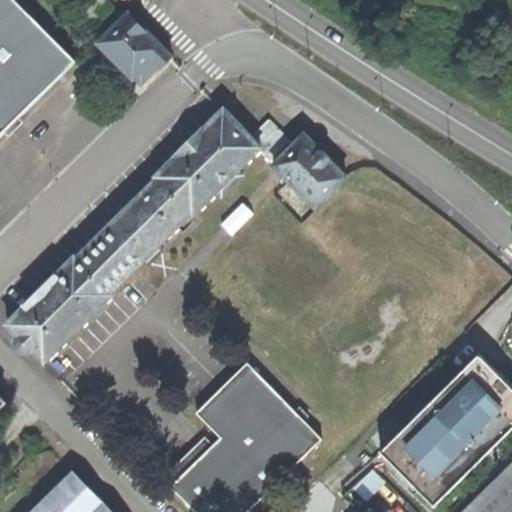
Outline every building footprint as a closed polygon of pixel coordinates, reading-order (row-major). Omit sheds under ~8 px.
[(0,0),(0,135),(78,59),(18,0),(0,0)] [(160,66),(172,55),(149,31),(131,12),(100,44),(134,77),(153,58),(160,66)] [(8,323),(45,360),(112,293),(112,291),(142,260),(149,266),(166,248),(161,241),(191,210),(195,212),(218,190),(222,194),(243,173),(239,169),(262,147),(270,155),(287,139),(267,120),(251,135),(224,107),(158,173),(158,178),(78,257),(75,256),(8,323)] [(317,208),(349,175),(334,160),(335,158),(324,148),(322,149),(306,134),(275,166),(317,208)] [(272,198),(216,252),(284,322),(340,268),(272,198)] [(455,358),(365,448),(403,486),(493,396),(455,358)] [(197,511),(247,511),(324,440),(249,362),(198,411),(221,436),(172,484),(197,511)] [(0,410),(8,402),(0,393),(0,410)] [(511,511),(511,465),(463,511),(511,511)] [(113,511),(74,472),(32,511),(113,511)]
